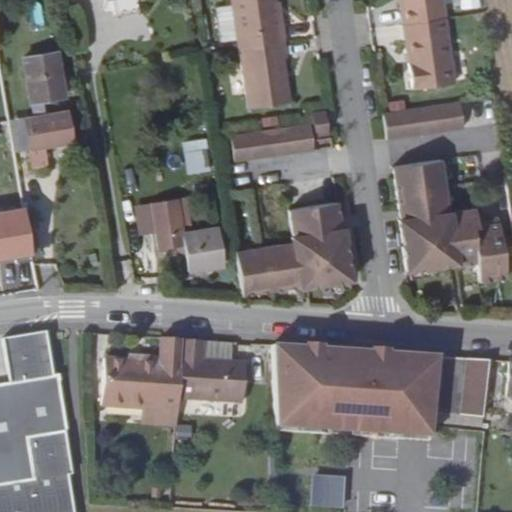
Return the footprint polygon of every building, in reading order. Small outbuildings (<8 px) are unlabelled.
[(229,0),(237,44),(283,37),(281,20),(277,21),(273,0),(229,0)] [(398,0),(401,20),(439,14),(436,0),(398,0)] [(448,80),(439,14),(401,20),(410,86),(448,80)] [(283,37),(237,44),(246,105),(288,99),(281,53),(285,52),(283,37)] [(54,48),(20,54),(28,99),(40,97),(50,95),(62,94),(54,48)] [(50,95),(40,97),(42,111),(53,109),(50,95)] [(463,124),(459,97),(382,109),(386,135),(463,124)] [(76,105),(53,109),(42,111),(32,112),(37,145),(81,138),(76,105)] [(317,131),(329,129),(325,108),(314,109),(317,131)] [(37,145),(32,112),(15,115),(20,148),(37,145)] [(310,119),(227,131),(231,159),(314,146),(310,119)] [(177,141),(184,174),(207,169),(200,136),(177,141)] [(402,243),(406,268),(482,257),(486,279),(509,275),(505,253),(502,233),(499,213),(484,215),(485,222),(478,223),(476,204),(449,208),(441,155),(392,162),(401,216),(404,216),(408,241),(402,243)] [(231,240),(240,293),(351,276),(347,251),(341,251),(338,225),(341,225),(333,172),(281,180),(288,232),(231,240)] [(184,266),(223,259),(216,222),(179,228),(173,193),(146,198),(154,244),(180,240),(184,266)] [(0,257),(33,252),(26,206),(0,210),(0,257)] [(401,216),(398,216),(402,243),(408,241),(404,216),(401,216)] [(343,225),(341,225),(338,225),(341,251),(347,251),(343,225)] [(505,253),(511,252),(511,231),(502,233),(505,253)] [(181,247),(180,240),(172,241),(173,248),(181,247)] [(3,340),(9,384),(52,378),(45,334),(3,340)] [(180,336),(158,334),(157,354),(139,353),(139,357),(102,354),(99,403),(140,405),(153,405),(152,420),(173,422),(175,395),(180,336)] [(180,336),(175,395),(240,399),(242,358),(235,357),(206,355),(208,338),(180,336)] [(236,340),(208,338),(206,355),(235,357),(236,340)] [(434,361),(270,348),(275,431),(347,436),(407,440),(429,442),(430,427),(431,409),(434,361)] [(434,361),(431,409),(472,413),(473,408),(483,409),(487,357),(434,354),(434,361)] [(0,482),(30,479),(25,438),(64,432),(56,377),(52,378),(9,384),(0,384),(0,482)] [(138,420),(152,420),(153,405),(140,405),(138,420)] [(480,432),(457,431),(456,458),(479,460),(480,432)] [(25,438),(30,479),(34,511),(75,511),(64,432),(25,438)] [(340,507),(341,475),(309,474),(308,506),(340,507)]
